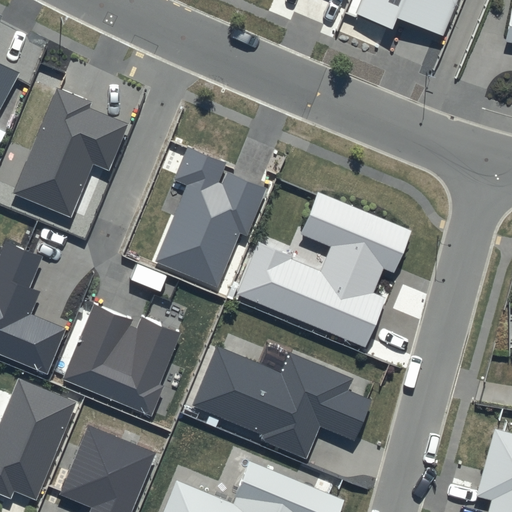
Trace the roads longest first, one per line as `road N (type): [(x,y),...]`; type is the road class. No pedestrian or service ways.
road 1 (residential): [(103,0),(489,160)]
road 2 (residential): [(489,160),(394,511)]
